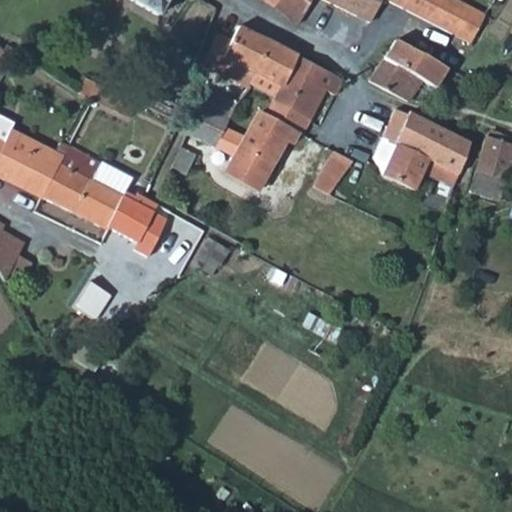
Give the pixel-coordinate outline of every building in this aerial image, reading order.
[(130,0),(154,14),(162,0),(130,0)] [(261,0),(294,23),(305,0),(261,0)] [(323,0),(367,21),(374,6),(361,0),(323,0)] [(384,0),(399,8),(410,13),(465,42),(480,14),(453,0),(384,0)] [(293,56),(236,26),(229,41),(214,34),(204,62),(219,68),(224,57),(277,84),(279,85),(286,70),(293,56)] [(430,61),(391,42),(366,80),(405,101),(430,61)] [(338,81),(293,56),(286,70),(323,89),(332,95),(338,81)] [(279,85),(277,84),(270,97),(268,100),(302,118),(307,121),(323,89),(286,70),(279,85)] [(228,78),(206,105),(226,114),(231,101),(246,87),(228,78)] [(206,105),(198,102),(183,135),(228,157),(220,172),(253,191),(282,139),(290,142),(302,118),(268,100),(260,113),(254,110),(241,135),(222,126),(227,116),(226,114),(206,105)] [(394,110),(380,137),(386,140),(455,174),(467,144),(406,113),(405,115),(394,110)] [(28,139),(7,128),(1,139),(23,151),(28,139)] [(483,136),(475,159),(504,168),(511,146),(483,136)] [(1,139),(0,141),(0,178),(39,196),(40,194),(61,156),(28,139),(23,151),(1,139)] [(455,174),(386,140),(375,161),(386,166),(382,176),(410,188),(418,171),(450,186),(455,174)] [(100,164),(67,146),(61,156),(65,157),(123,187),(125,185),(97,170),(100,164)] [(179,147),(170,166),(186,173),(194,154),(179,147)] [(328,149),(308,184),(327,194),(347,159),(328,149)] [(61,156),(40,194),(102,226),(104,225),(122,190),(123,187),(65,157),(61,156)] [(122,190),(104,225),(136,242),(132,249),(144,255),(163,219),(134,204),(137,198),(122,190)] [(167,214),(137,198),(134,204),(163,219),(167,214)] [(0,274),(0,275),(20,244),(0,232),(0,274)] [(206,272),(219,246),(201,237),(189,263),(206,272)] [(111,284),(88,272),(75,298),(98,309),(111,284)]
